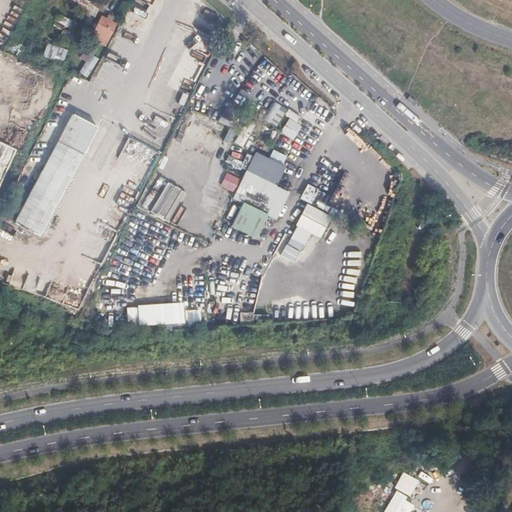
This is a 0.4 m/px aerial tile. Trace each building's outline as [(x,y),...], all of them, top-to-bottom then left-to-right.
[(75,0),(75,1),(93,8),(95,0),(75,0)] [(105,16),(99,14),(88,36),(104,44),(115,22),(109,19),(110,15),(106,13),(105,16)] [(46,44),(42,58),(62,64),(66,50),(46,44)] [(79,73),(88,77),(97,59),(83,52),(80,60),(85,62),(79,73)] [(407,100),(413,106),(416,103),(409,97),(408,98),(407,100)] [(39,236),(98,127),(72,112),(12,221),(39,236)] [(293,140),(302,127),(290,118),(281,132),(293,140)] [(256,152),(247,170),(277,185),(287,167),(256,152)] [(405,160),(398,154),(396,157),(402,163),(404,162),(405,160)] [(291,195),(279,217),(301,228),(312,206),(291,195)] [(268,215),(244,203),(232,227),(256,239),(268,215)] [(394,489),(409,497),(418,481),(402,473),(394,489)] [(409,511),(413,505),(401,500),(394,511),(409,511)]
